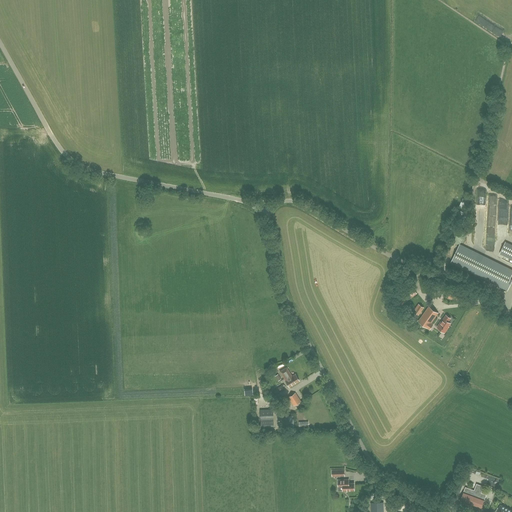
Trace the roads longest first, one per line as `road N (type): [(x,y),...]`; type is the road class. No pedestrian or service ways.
road 1 (unclassified): [(458,511),(376,468),(286,299),(264,213)]
road 2 (unclassified): [(264,213),(226,197),(79,166),(59,148),(0,42)]
road 3 (unclassified): [(511,316),(294,201),(264,213)]
